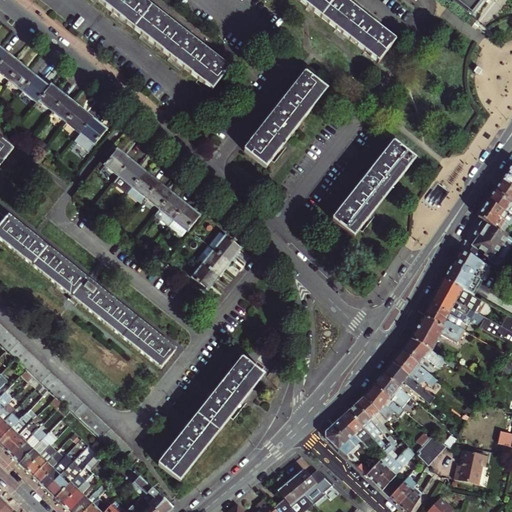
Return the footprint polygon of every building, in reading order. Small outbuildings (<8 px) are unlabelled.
[(227,67),(141,0),(98,0),(211,88),(227,67)] [(299,0),(376,60),(393,39),(343,0),(299,0)] [(451,0),(468,13),(478,0),(451,0)] [(6,52),(0,60),(0,72),(7,79),(20,63),(6,52)] [(21,90),(33,74),(20,63),(7,79),(21,90)] [(482,71),(477,68),(474,73),(475,74),(479,76),(480,74),(482,71)] [(305,72),(243,149),(264,166),(326,88),(305,72)] [(35,101),(37,98),(47,85),(33,74),(21,90),(35,101)] [(50,109),(63,93),(49,82),(47,85),(37,98),(50,109)] [(50,109),(64,120),(77,104),(63,93),(50,109)] [(77,104),(64,120),(78,131),(91,115),(77,104)] [(105,126),(91,115),(78,131),(92,142),(105,126)] [(0,135),(0,162),(13,146),(0,135)] [(393,140),(331,219),(351,235),(414,157),(393,140)] [(118,174),(130,158),(116,147),(104,163),(118,174)] [(126,191),(127,190),(144,169),(130,158),(118,174),(112,180),(126,191)] [(145,196),(158,181),(144,169),(127,190),(142,201),(145,196)] [(158,181),(145,196),(159,207),(171,192),(158,181)] [(497,192),(511,202),(511,186),(504,182),(497,192)] [(169,223),(173,218),(185,203),(171,192),(159,207),(155,211),(169,223)] [(511,202),(497,192),(490,203),(511,217),(511,202)] [(185,203),(173,218),(186,229),(198,213),(185,203)] [(480,217),(486,222),(501,232),(506,223),(511,226),(511,217),(490,203),(480,217)] [(0,237),(159,366),(172,349),(0,210),(0,237)] [(511,239),(501,232),(486,222),(472,243),(476,246),(470,255),(489,268),(493,262),(497,262),(509,244),(511,245),(511,239)] [(213,248),(224,233),(219,230),(208,244),(213,248)] [(224,233),(213,248),(228,260),(240,246),(224,233)] [(213,248),(208,244),(197,257),(202,261),(213,248)] [(202,261),(217,274),(228,260),(213,248),(202,261)] [(470,255),(462,249),(462,250),(464,251),(456,264),(459,266),(456,270),(461,273),(460,275),(464,277),(464,276),(467,277),(466,278),(469,281),(470,280),(473,282),(474,280),(481,285),(491,269),(489,268),(470,255)] [(217,274),(202,261),(191,275),(206,287),(217,274)] [(459,266),(456,264),(445,280),(473,297),(481,285),(474,280),(473,282),(470,280),(469,281),(466,278),(467,277),(464,276),(464,277),(460,275),(461,273),(456,270),(459,266)] [(473,297),(445,280),(439,292),(479,317),(483,309),(480,307),(483,303),(473,297)] [(450,316),(459,321),(465,325),(467,323),(472,326),(511,350),(511,349),(511,337),(499,329),(479,317),(439,292),(431,304),(450,316)] [(431,304),(424,317),(457,337),(461,331),(455,327),(446,322),(450,316),(431,304)] [(459,321),(450,316),(446,322),(455,327),(459,321)] [(424,317),(412,340),(432,353),(442,336),(458,345),(465,333),(461,331),(457,337),(424,317)] [(511,320),(507,317),(499,329),(511,337),(511,320)] [(0,341),(122,458),(128,450),(131,448),(0,322),(0,341)] [(432,353),(412,340),(402,352),(420,363),(422,359),(426,355),(448,367),(450,364),(432,353)] [(252,342),(241,356),(262,373),(273,358),(252,342)] [(420,363),(402,352),(393,363),(412,374),(423,382),(427,376),(435,381),(439,375),(429,368),(420,363)] [(177,480),(262,373),(241,356),(156,463),(177,480)] [(431,365),(422,359),(420,363),(429,368),(431,365)] [(0,391),(3,389),(19,372),(16,370),(14,372),(12,370),(13,369),(6,363),(0,369),(0,391)] [(19,363),(13,369),(12,370),(14,372),(16,370),(19,372),(23,367),(19,363)] [(393,363),(384,374),(403,386),(407,381),(436,399),(441,393),(423,382),(412,374),(393,363)] [(23,367),(19,372),(27,380),(32,375),(23,367)] [(403,386),(384,374),(375,385),(408,406),(411,401),(416,394),(403,386)] [(32,375),(27,380),(34,386),(38,381),(32,375)] [(38,381),(34,386),(41,393),(46,388),(38,381)] [(408,406),(375,385),(365,397),(387,417),(395,407),(403,413),(408,406)] [(3,389),(0,391),(0,406),(6,401),(8,399),(10,396),(3,389)] [(416,394),(411,401),(417,405),(422,398),(416,394)] [(53,396),(48,401),(56,407),(61,402),(53,396)] [(387,417),(365,397),(357,405),(374,420),(379,425),(382,428),(387,422),(395,428),(397,426),(387,417)] [(6,401),(0,406),(0,420),(10,411),(13,407),(6,401)] [(374,420),(357,405),(349,412),(366,427),(374,420)] [(465,425),(472,412),(460,405),(453,416),(462,421),(461,423),(465,425)] [(10,411),(0,420),(0,434),(16,419),(17,418),(10,411)] [(366,427),(349,412),(342,420),(364,440),(369,434),(372,436),(374,434),(372,433),(366,427)] [(20,424),(16,419),(0,434),(0,444),(3,447),(17,433),(14,430),(20,424)] [(19,436),(17,433),(3,447),(10,454),(30,433),(36,427),(38,426),(39,425),(34,420),(26,429),(19,436)] [(364,440),(342,420),(332,429),(328,433),(327,439),(347,457),(364,440)] [(372,433),(375,429),(379,425),(374,420),(366,427),(372,433)] [(430,420),(415,443),(420,448),(422,445),(436,423),(430,420)] [(17,433),(23,426),(20,424),(14,430),(17,433)] [(23,426),(17,433),(19,436),(26,429),(23,426)] [(36,427),(30,433),(38,440),(43,434),(38,429),(36,427)] [(390,443),(375,429),(372,433),(374,434),(385,445),(387,446),(390,443)] [(73,430),(69,434),(72,438),(69,441),(73,445),(76,441),(79,438),(80,438),(73,430)] [(401,431),(394,439),(398,443),(400,440),(405,434),(401,431)] [(17,461),(38,440),(30,433),(10,454),(17,461)] [(43,434),(38,440),(17,461),(24,468),(47,444),(43,439),(46,436),(43,434)] [(414,442),(405,434),(400,440),(409,448),(414,442)] [(423,450),(421,449),(417,454),(420,456),(418,458),(427,467),(445,448),(431,437),(423,447),(425,448),(423,450)] [(387,446),(391,450),(396,445),(398,443),(394,439),(390,443),(387,446)] [(47,444),(24,468),(31,474),(47,457),(45,455),(48,452),(46,450),(50,446),(47,444)] [(384,458),(385,457),(391,450),(387,446),(385,445),(378,452),(384,458)] [(54,450),(50,454),(57,461),(60,458),(61,457),(54,450)] [(122,458),(128,465),(135,457),(128,450),(122,458)] [(397,455),(395,453),(391,450),(385,457),(391,461),(397,455)] [(487,456),(463,451),(460,466),(455,465),(452,479),(477,485),(481,465),(485,466),(487,456)] [(31,474),(38,481),(57,461),(50,454),(47,457),(31,474)] [(391,461),(385,457),(384,458),(381,461),(390,469),(394,464),(391,461)] [(44,487),(64,466),(59,462),(61,460),(60,458),(57,461),(38,481),(44,487)] [(376,484),(390,469),(381,461),(374,469),(368,476),(376,484)] [(53,495),(67,481),(62,477),(72,467),(67,463),(64,466),(44,487),(53,495)] [(60,503),(86,477),(89,474),(92,470),(87,466),(80,474),(79,473),(72,481),(69,478),(67,481),(53,495),(60,503)] [(397,476),(390,469),(376,484),(384,491),(385,489),(397,476)] [(89,474),(92,477),(96,480),(99,477),(92,470),(89,474)] [(139,496),(148,503),(156,511),(162,511),(170,506),(134,471),(128,477),(143,492),(139,496)] [(306,471),(293,482),(308,498),(320,486),(326,493),(334,487),(319,472),(312,478),(306,471)] [(60,503),(67,509),(84,492),(81,489),(89,480),(86,477),(60,503)] [(405,483),(393,496),(391,498),(398,504),(414,486),(415,485),(409,479),(405,483)] [(84,492),(67,509),(70,511),(79,511),(106,484),(102,481),(87,495),(84,492)] [(289,503),(279,511),(306,511),(307,511),(301,504),(308,498),(293,482),(280,494),(289,503)] [(100,511),(101,511),(96,506),(102,500),(104,497),(103,496),(110,488),(106,484),(79,511),(100,511)] [(414,486),(398,504),(406,511),(409,511),(422,493),(414,486)] [(457,511),(450,505),(449,506),(441,499),(429,511),(457,511)] [(107,505),(102,500),(96,506),(101,511),(105,507),(107,505)] [(112,500),(110,502),(121,511),(123,511),(126,509),(119,503),(117,501),(115,502),(112,500)] [(156,511),(148,503),(138,510),(130,503),(128,506),(122,500),(119,503),(126,509),(128,511),(156,511)] [(243,511),(235,510),(232,511),(277,511),(266,501),(260,506),(263,510),(261,511),(243,511)] [(121,511),(110,502),(107,505),(105,507),(110,511),(121,511)]
